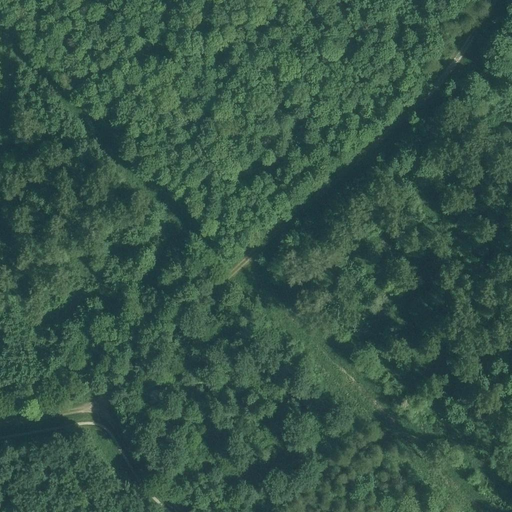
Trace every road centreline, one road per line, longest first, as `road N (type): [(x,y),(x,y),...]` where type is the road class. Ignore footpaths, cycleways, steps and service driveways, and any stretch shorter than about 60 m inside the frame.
road 1 (track): [(94,423),(98,408),(226,274),(454,64),(495,0)]
road 2 (track): [(180,511),(98,408),(0,424)]
